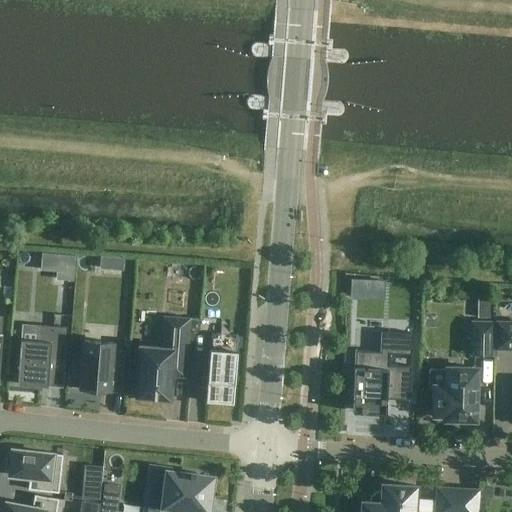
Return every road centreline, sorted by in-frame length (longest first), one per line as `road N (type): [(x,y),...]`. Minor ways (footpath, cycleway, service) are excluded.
road 1 (unclassified): [(302,0),(262,446)]
road 2 (residential): [(0,422),(262,446)]
road 3 (residential): [(262,446),(511,454)]
